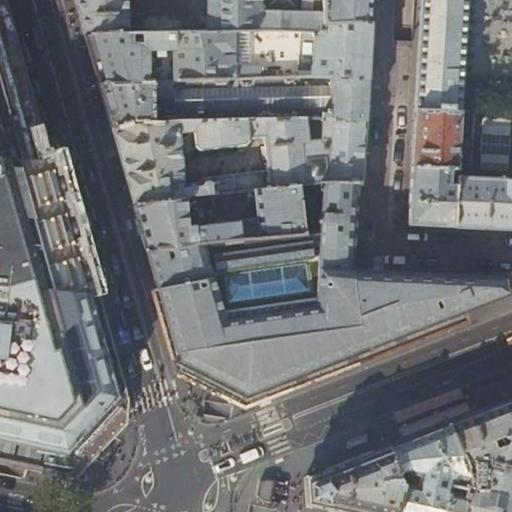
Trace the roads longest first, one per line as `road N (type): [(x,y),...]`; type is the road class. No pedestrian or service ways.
road 1 (secondary): [(39,0),(179,496)]
road 2 (residential): [(511,251),(381,244),(386,0)]
road 3 (secondary): [(179,496),(279,444),(511,358)]
